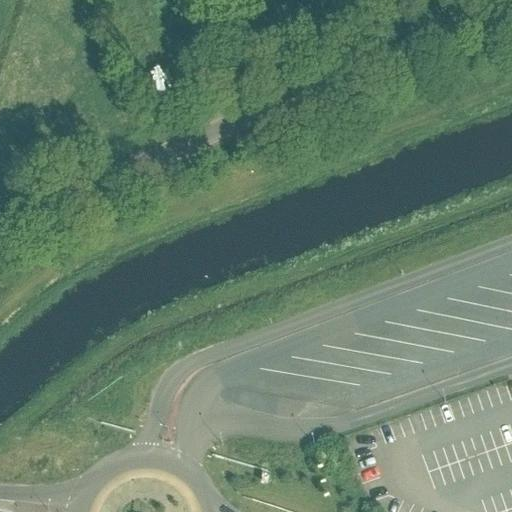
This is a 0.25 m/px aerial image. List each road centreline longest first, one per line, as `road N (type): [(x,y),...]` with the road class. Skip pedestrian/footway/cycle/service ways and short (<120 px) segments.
road 1 (unclassified): [(0,233),(290,100),(511,12)]
road 2 (secondary): [(214,511),(197,478),(153,456),(113,464),(84,494)]
